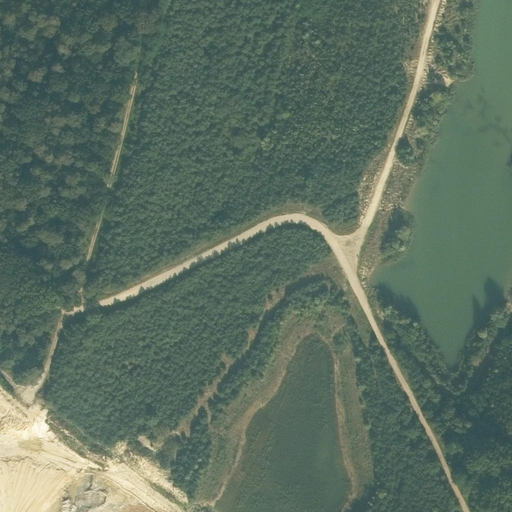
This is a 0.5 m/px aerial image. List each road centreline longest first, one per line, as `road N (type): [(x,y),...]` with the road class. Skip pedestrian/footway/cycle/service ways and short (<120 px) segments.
road 1 (track): [(66,316),(154,0)]
road 2 (track): [(66,316),(280,220),(317,228),(347,257)]
road 3 (track): [(347,257),(466,511)]
road 4 (track): [(442,0),(347,257)]
